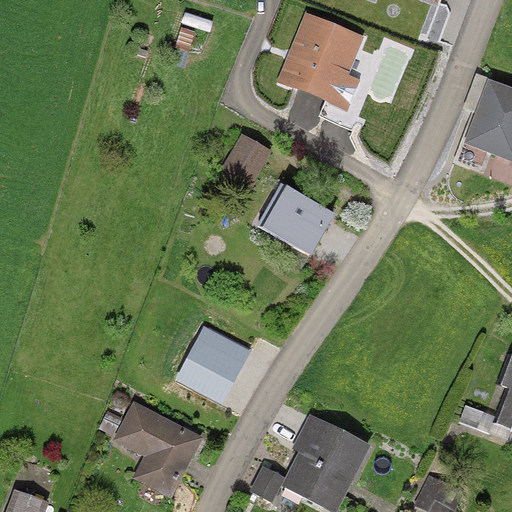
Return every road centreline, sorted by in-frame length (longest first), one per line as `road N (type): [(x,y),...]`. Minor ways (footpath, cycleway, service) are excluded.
road 1 (residential): [(210,511),(243,434),(399,201)]
road 2 (residential): [(399,201),(246,108),(242,79),(267,0)]
road 3 (residential): [(399,201),(448,106),(488,0)]
